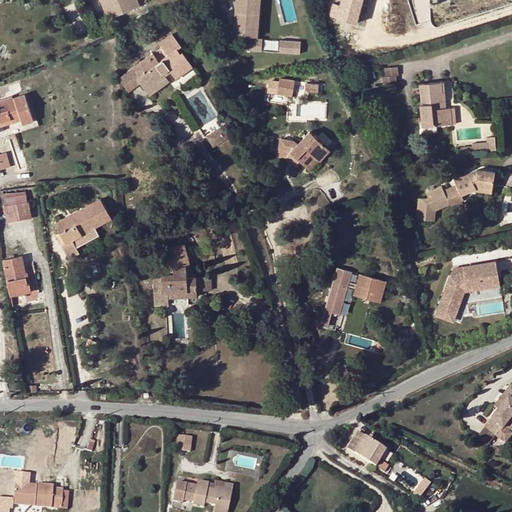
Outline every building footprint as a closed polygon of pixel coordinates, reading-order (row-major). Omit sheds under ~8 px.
[(110,0),(96,0),(104,20),(116,16),(110,0)] [(133,0),(110,0),(116,16),(137,8),(133,0)] [(256,0),(235,0),(234,30),(243,31),(243,50),(261,51),(262,39),(249,38),(249,31),(251,31),(252,18),(248,15),(256,9),(256,0)] [(333,3),(330,16),(356,23),(362,0),(341,0),(340,5),(333,3)] [(130,70),(140,83),(145,90),(153,83),(155,87),(167,78),(165,76),(170,72),(175,79),(193,66),(182,52),(180,53),(177,49),(181,46),(172,34),(159,44),(167,55),(158,61),(153,54),(130,70)] [(294,40),(279,39),(279,52),(294,52),(294,40)] [(398,66),(384,67),(385,76),(396,75),(399,75),(398,66)] [(130,70),(121,77),(121,81),(128,91),(140,83),(130,70)] [(397,83),(396,75),(385,76),(382,76),(383,84),(397,83)] [(295,80),(280,77),(277,94),(284,95),(283,104),(290,105),(292,96),(292,97),(295,80)] [(169,81),(167,78),(155,87),(153,83),(145,90),(149,96),(169,81)] [(319,83),(305,82),(305,91),(318,92),(319,83)] [(430,86),(420,86),(422,104),(419,104),(421,125),(451,124),(450,107),(444,107),(442,108),(441,101),(444,101),(444,91),(441,91),(440,82),(430,82),(430,86)] [(0,130),(4,129),(3,124),(21,118),(22,123),(32,120),(23,94),(12,98),(11,95),(0,98),(0,130)] [(222,126),(207,135),(213,145),(228,136),(222,126)] [(298,144),(291,152),(300,161),(309,169),(318,159),(320,160),(329,150),(319,141),(309,132),(298,144)] [(486,141),(478,142),(478,151),(495,150),(494,136),(485,137),(486,141)] [(291,152),(298,144),(295,140),(280,137),(278,149),(279,149),(291,152)] [(478,151),(478,142),(471,143),(471,146),(460,146),(461,152),(472,151),(472,152),(478,151)] [(291,152),(279,149),(278,156),(286,157),(295,166),(300,161),(291,152)] [(0,152),(0,172),(10,170),(5,151),(0,152)] [(318,159),(309,169),(313,173),(322,163),(320,160),(318,159)] [(458,182),(445,188),(452,202),(453,204),(466,199),(464,194),(477,189),(478,188),(477,185),(491,187),(494,172),(476,169),(467,172),(456,177),(458,182)] [(445,188),(443,183),(428,190),(432,197),(429,198),(421,198),(420,218),(437,220),(438,209),(452,202),(445,188)] [(31,218),(28,201),(27,201),(25,190),(5,194),(7,205),(4,205),(7,222),(31,218)] [(54,224),(59,232),(65,242),(61,245),(69,258),(79,252),(75,245),(72,239),(95,226),(111,217),(100,198),(54,224)] [(36,199),(28,201),(31,218),(40,216),(36,199)] [(98,232),(95,226),(72,239),(75,245),(98,232)] [(65,242),(59,232),(55,234),(61,245),(65,242)] [(187,271),(185,266),(191,264),(185,243),(165,248),(170,268),(172,268),(172,271),(174,271),(174,274),(162,274),(162,278),(162,292),(168,292),(187,292),(187,289),(196,289),(196,278),(187,278),(187,271)] [(26,282),(25,276),(21,256),(3,260),(10,294),(30,290),(29,282),(26,282)] [(496,283),(492,261),(449,268),(432,315),(448,320),(454,303),(443,299),(448,285),(459,290),(496,283)] [(380,301),(385,281),(350,270),(348,280),(340,278),(343,268),(328,264),(315,307),(318,308),(317,310),(326,313),(327,311),(330,312),(339,282),(347,284),(345,291),(380,301)] [(209,277),(196,278),(196,289),(196,292),(209,292),(209,277)] [(162,292),(162,278),(153,278),(154,304),(168,304),(168,298),(196,298),(196,292),(196,289),(187,289),(187,292),(168,292),(162,292)] [(454,303),(448,320),(450,321),(461,291),(496,285),(496,283),(459,290),(448,285),(443,299),(454,303)] [(409,296),(403,295),(400,304),(406,306),(409,296)] [(318,308),(315,307),(310,322),(325,327),(330,312),(327,311),(326,313),(317,310),(318,308)] [(474,422),(483,434),(490,428),(501,421),(505,425),(511,419),(511,394),(507,388),(486,403),(492,409),(474,422)] [(483,434),(474,422),(464,429),(472,441),(483,434)] [(490,428),(483,434),(488,440),(496,435),(490,428)] [(357,432),(347,448),(376,466),(386,450),(357,432)] [(192,437),(178,436),(176,451),(190,453),(192,437)] [(420,498),(432,484),(425,478),(413,492),(420,498)] [(204,504),(207,489),(208,484),(197,481),(197,486),(176,482),(173,498),(193,503),(193,505),(203,508),(204,504)] [(14,483),(13,505),(24,506),(61,509),(63,491),(63,489),(53,489),(53,485),(36,484),(36,485),(36,487),(29,487),(29,485),(14,483)] [(233,486),(215,483),(214,490),(231,493),(233,486)] [(231,493),(214,490),(207,489),(204,504),(215,506),(214,509),(227,511),(231,493)] [(63,491),(61,509),(67,510),(69,492),(63,491)]
